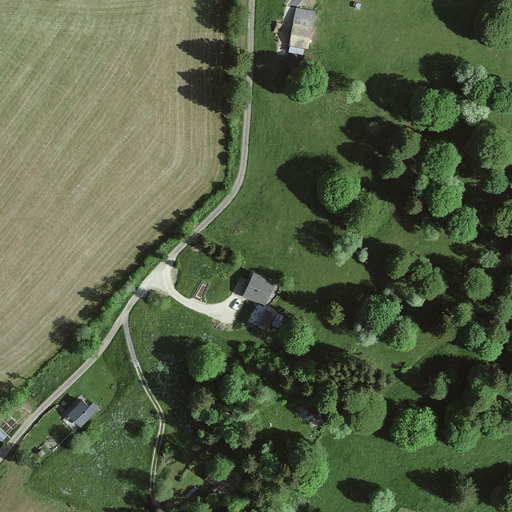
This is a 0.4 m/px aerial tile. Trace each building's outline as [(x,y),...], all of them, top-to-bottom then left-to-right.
[(312,14),(295,11),(290,41),(307,43),(312,14)] [(274,283),(254,274),(245,294),(264,303),(274,283)] [(81,400),(68,412),(80,426),(93,414),(81,400)] [(310,419),(320,416),(318,407),(308,409),(310,419)] [(213,467),(207,476),(226,488),(232,479),(213,467)]
